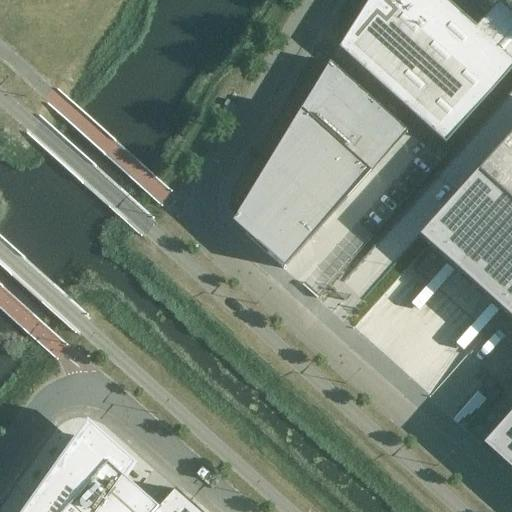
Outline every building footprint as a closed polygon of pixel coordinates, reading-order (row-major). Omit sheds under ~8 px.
[(511,17),(492,40),(446,0),(368,0),(349,31),(385,64),(372,78),(445,144),(511,68),(511,17)] [(407,132),(387,114),(387,113),(330,62),(329,62),(243,204),(235,217),(231,222),(248,237),(255,244),(284,269),(407,132)] [(511,91),(342,281),(363,299),(419,237),(511,320),(511,411),(486,440),(482,445),(511,471),(511,91)] [(478,410),(486,401),(477,392),(453,420),(457,424),(463,418),(464,419),(468,414),(470,416),(476,409),(478,410)] [(76,439),(24,511),(200,511),(174,489),(157,508),(156,507),(150,511),(139,511),(116,490),(123,481),(76,439)]
